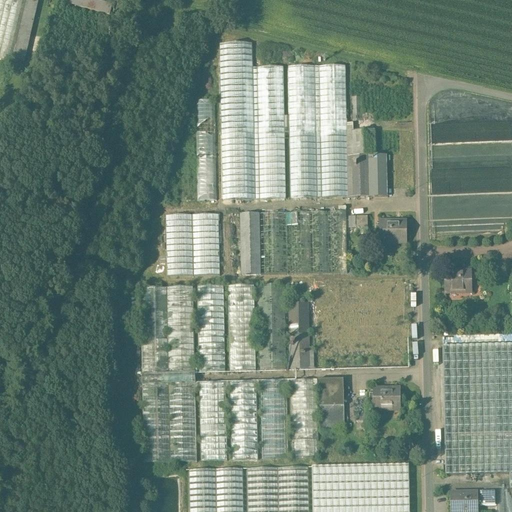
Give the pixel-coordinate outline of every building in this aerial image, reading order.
[(21,0),(0,0),(0,58),(7,60),(8,58),(21,0)] [(21,0),(8,58),(21,61),(35,0),(21,0)] [(285,69),(253,69),(253,45),(220,46),(227,204),(287,201),(286,135),(290,135),(290,118),(286,118),(285,69)] [(315,68),(289,69),(290,118),(290,135),(291,201),(318,200),(315,68)] [(346,68),(319,68),(322,200),(349,200),(348,125),(346,68)] [(183,205),(218,203),(215,100),(198,100),(199,136),(181,136),(183,205)] [(354,125),(348,125),(349,200),(355,200),(354,158),(369,157),(376,157),(375,132),(354,133),(354,125)] [(369,157),(354,158),(355,200),(370,199),(369,157)] [(347,214),(292,215),(293,276),(349,275),(347,214)] [(287,215),(261,215),(260,216),(262,277),(289,276),(287,215)] [(167,216),(168,277),(221,277),(220,216),(167,216)] [(261,276),(260,216),(242,216),(243,276),(261,276)] [(368,218),(357,218),(357,220),(357,229),(357,230),(369,230),(368,218)] [(392,225),(392,223),(380,223),(380,246),(389,246),(389,243),(408,243),(407,225),(392,225)] [(472,272),(461,273),(461,275),(445,276),(445,296),(473,295),(472,272)] [(315,372),(342,371),(409,370),(407,284),(341,285),(313,286),(315,372)] [(255,287),(228,288),(230,374),(257,373),(255,287)] [(286,287),(259,287),(261,373),(287,372),(286,287)] [(225,288),(198,289),(200,374),(226,374),(225,288)] [(195,289),(141,290),(145,465),(198,464),(196,385),(196,374),(195,289)] [(310,337),(290,337),(291,372),(311,372),(310,337)] [(511,346),(443,348),(446,477),(510,475),(511,491),(511,490),(511,346)] [(344,381),(318,382),(319,390),(321,390),(321,434),(345,434),(344,381)] [(318,382),(291,383),(293,461),(320,460),(319,390),(318,382)] [(287,383),(261,383),(263,462),(289,461),(287,383)] [(227,384),(200,385),(202,464),(229,463),(227,384)] [(257,384),(230,384),(232,463),(259,462),(257,384)] [(385,390),(374,390),(374,413),(383,413),(383,410),(401,410),(401,392),(385,393),(385,390)] [(410,511),(409,467),(370,468),(371,511),(410,511)] [(368,511),(367,468),(313,469),(314,511),(368,511)] [(310,511),(309,469),(248,471),(248,511),(310,511)] [(244,511),(244,471),(190,472),(190,511),(244,511)] [(478,511),(478,493),(467,494),(467,496),(451,496),(451,511),(478,511)]
